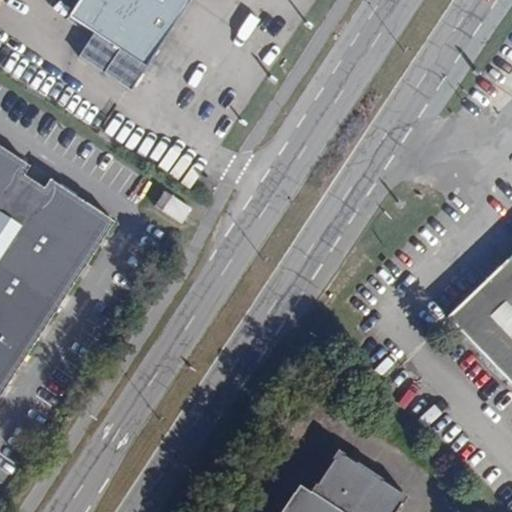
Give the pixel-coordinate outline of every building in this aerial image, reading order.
[(102,74),(122,88),(127,91),(187,0),(76,0),(66,16),(92,33),(118,51),(102,74)] [(76,57),(102,74),(118,51),(92,33),(76,57)] [(102,220),(78,204),(80,202),(74,198),(73,201),(50,186),(52,184),(45,179),(41,185),(43,187),(40,192),(15,176),(19,170),(22,173),(26,167),(17,161),(16,163),(0,152),(0,386),(6,377),(8,378),(14,368),(12,367),(26,345),(29,347),(34,339),(31,338),(46,315),(49,317),(54,309),(52,307),(66,285),(68,287),(74,279),(71,277),(86,256),(88,257),(93,249),(91,248),(109,220),(104,217),(102,220)] [(188,209),(162,192),(153,208),(178,223),(188,209)] [(511,258),(445,322),(511,390),(511,258)] [(300,488),(284,511),(402,511),(411,499),(341,453),(312,497),(300,488)]
